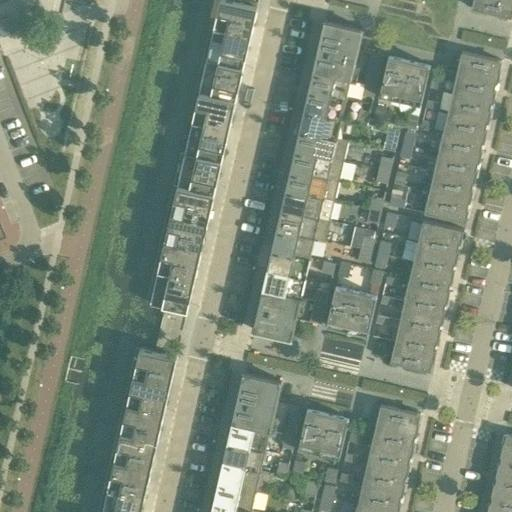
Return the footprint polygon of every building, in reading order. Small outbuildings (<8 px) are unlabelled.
[(35,0),(12,0),(13,8),(35,7),(35,0)] [(223,0),(216,29),(253,38),(260,9),(237,4),(223,0)] [(511,0),(475,0),(473,10),(511,19),(511,0)] [(314,71),(359,82),(359,81),(353,80),(364,31),(326,22),(315,71),(314,71)] [(216,29),(209,62),(245,70),(253,38),(216,29)] [(364,95),(374,97),(384,55),(372,52),(365,81),(367,81),(364,95)] [(463,53),(458,73),(500,83),(502,71),(501,71),(503,62),(463,53)] [(432,69),(432,67),(389,57),(389,58),(389,59),(380,97),(422,107),(431,68),(432,69)] [(209,62),(201,95),(238,103),(245,70),(209,62)] [(359,82),(314,71),(314,72),(315,72),(310,91),(309,91),(349,100),(348,99),(353,81),(358,82),(359,82)] [(458,73),(454,93),(495,103),(500,83),(458,73)] [(431,89),(443,91),(444,85),(433,82),(431,89)] [(305,110),(305,111),(344,120),(344,119),(348,101),(349,101),(349,100),(309,91),(309,92),(310,92),(306,111),(305,110)] [(454,93),(449,113),(490,123),(495,103),(454,93)] [(201,95),(195,123),(231,131),(238,103),(201,95)] [(427,108),(438,111),(440,104),(428,102),(427,108)] [(375,121),(385,123),(388,111),(378,108),(375,121)] [(359,123),(369,126),(372,113),(361,110),(359,123)] [(300,130),(300,131),(351,142),(339,139),(343,120),(344,121),(344,120),(305,111),(305,112),(306,112),(301,130),(300,130)] [(449,113),(444,133),(486,143),(490,123),(449,113)] [(410,116),(408,125),(417,127),(420,118),(410,116)] [(422,128),(434,131),(435,124),(424,122),(422,128)] [(195,123),(187,155),(224,164),(231,131),(195,123)] [(407,133),(404,145),(414,147),(417,135),(416,135),(417,127),(408,125),(406,133),(407,133)] [(386,143),(398,146),(401,133),(389,130),(386,143)] [(296,150),(296,151),(346,162),(346,161),(350,143),(351,143),(351,142),(300,131),(301,132),(297,150),(296,150)] [(444,133),(440,153),(481,163),(486,143),(444,133)] [(414,147),(404,145),(402,158),(411,160),(414,147)] [(291,170),(342,182),(342,181),(341,181),(345,163),(346,163),(346,162),(296,151),(295,151),(296,151),(292,170),(291,170)] [(440,153),(435,173),(476,183),(481,163),(440,153)] [(187,155),(179,188),(216,197),(224,164),(187,155)] [(383,158),(380,170),(392,172),(395,160),(383,158)] [(287,190),(286,190),(337,202),(337,201),(336,201),(341,182),(342,183),(342,182),(291,170),(291,171),(292,171),(287,190)] [(392,172),(380,170),(377,182),(389,185),(392,172)] [(398,173),(395,185),(405,187),(408,175),(398,173)] [(435,173),(431,193),(472,203),(476,183),(435,173)] [(405,187),(395,185),(392,197),(402,199),(405,187)] [(179,188),(173,216),(210,225),(216,197),(179,188)] [(282,209),(282,210),(332,222),(333,221),(332,221),(336,202),(337,202),(286,190),(286,191),(287,191),(283,210),(282,209)] [(472,203),(431,193),(426,214),(467,223),(472,203)] [(374,197),(371,209),(382,212),(385,200),(374,197)] [(382,212),(371,209),(368,222),(380,225),(382,212)] [(277,229),(277,230),(328,241),(327,241),(331,222),(332,222),(282,210),(282,211),(283,211),(278,229),(277,229)] [(386,226),(396,228),(398,216),(389,214),(386,226)] [(173,216),(166,244),(203,253),(210,225),(173,216)] [(424,221),(419,242),(461,251),(465,231),(424,221)] [(273,249),(273,250),(312,259),(313,258),(312,258),(316,239),(328,242),(328,241),(277,230),(277,231),(278,231),(274,249),(273,249)] [(365,237),(362,249),(373,252),(376,239),(365,237)] [(382,242),(379,254),(389,256),(392,244),(382,242)] [(419,242),(415,262),(456,271),(461,251),(419,242)] [(166,244),(160,272),(197,281),(203,253),(166,244)] [(373,252),(362,249),(359,261),(370,264),(373,252)] [(268,269),(268,270),(308,279),(308,278),(307,278),(311,259),(312,259),(273,250),(273,251),(269,269),(268,269)] [(389,256),(379,254),(376,266),(386,269),(389,256)] [(323,273),(334,276),(337,264),(325,262),(323,273)] [(415,262),(410,282),(451,291),(456,271),(415,262)] [(339,275),(349,278),(352,265),(342,263),(339,275)] [(308,279),(268,270),(269,270),(265,289),(264,289),(308,300),(308,299),(302,298),(307,279),(308,279)] [(374,270),(371,283),(381,285),(384,272),(374,270)] [(169,309),(189,313),(197,281),(160,272),(152,305),(169,309)] [(386,283),(398,286),(400,280),(388,277),(386,283)] [(410,282),(405,302),(447,311),(451,291),(410,282)] [(327,326),(370,336),(370,335),(379,296),(337,286),(328,325),(327,325),(327,326)] [(308,300),(264,289),(263,290),(264,290),(255,331),(293,339),(302,299),(308,300)] [(327,305),(330,292),(319,290),(316,302),(327,305)] [(382,303),(393,306),(395,299),(383,297),(382,303)] [(322,325),(327,305),(316,302),(311,323),(322,325)] [(405,302),(401,322),(442,331),(447,311),(405,302)] [(377,323),(389,326),(390,319),(379,316),(377,323)] [(401,322),(396,342),(438,351),(442,331),(401,322)] [(438,351),(396,342),(391,362),(432,372),(434,363),(435,363),(438,351)] [(142,349),(136,378),(172,386),(179,357),(160,353),(142,349)] [(229,441),(229,442),(273,452),(267,450),(271,432),(277,433),(278,432),(272,430),(283,381),(245,373),(234,422),(233,422),(233,423),(234,423),(230,442),(229,441)] [(136,378),(129,406),(166,414),(172,386),(136,378)] [(283,447),(293,449),(303,407),(292,405),(283,447)] [(382,405),(377,425),(418,435),(421,423),(420,423),(422,414),(382,405)] [(129,406),(123,434),(159,442),(166,414),(129,406)] [(296,459),(303,460),(305,451),(341,459),(350,420),(351,421),(351,419),(308,409),(307,410),(308,411),(299,449),(298,449),(296,459)] [(377,425),(372,445),(414,455),(418,435),(377,425)] [(504,442),(501,453),(511,455),(511,434),(507,433),(506,442),(504,442)] [(123,434),(116,462),(153,470),(159,442),(123,434)] [(350,441),(362,443),(363,437),(352,434),(350,441)] [(224,461),(224,462),(274,474),(274,473),(263,470),(267,452),(273,453),(273,452),(229,442),(228,443),(229,443),(225,461),(224,461)] [(372,445),(368,465),(409,475),(414,455),(372,445)] [(511,455),(501,453),(497,473),(511,476),(511,455)] [(345,460),(357,463),(359,457),(347,454),(345,460)] [(294,473),(303,475),(306,463),(297,460),(294,473)] [(116,462),(110,490),(147,498),(153,470),(116,462)] [(219,481),(219,482),(270,493),(269,492),(273,474),(274,474),(224,462),(224,463),(225,463),(220,481),(219,481)] [(278,474),(288,477),(291,464),(281,462),(278,474)] [(368,465),(363,485),(405,495),(409,475),(368,465)] [(326,480),(336,483),(338,470),(329,468),(326,480)] [(511,476),(497,473),(492,493),(511,497),(511,476)] [(341,480),(353,483),(354,476),(342,474),(341,480)] [(306,494),(317,497),(320,484),(308,481),(306,494)] [(215,501),(215,502),(260,511),(263,511),(253,510),(258,491),(270,494),(270,493),(219,482),(220,482),(216,501),(215,501)] [(326,485),(323,497),(333,499),(336,487),(326,485)] [(363,485),(359,505),(387,511),(400,511),(405,495),(363,485)] [(110,490),(104,511),(143,511),(147,498),(110,490)] [(511,511),(511,497),(492,493),(487,511),(511,511)] [(333,499),(323,497),(320,509),(330,511),(333,499)] [(260,511),(215,502),(213,511),(260,511)]
